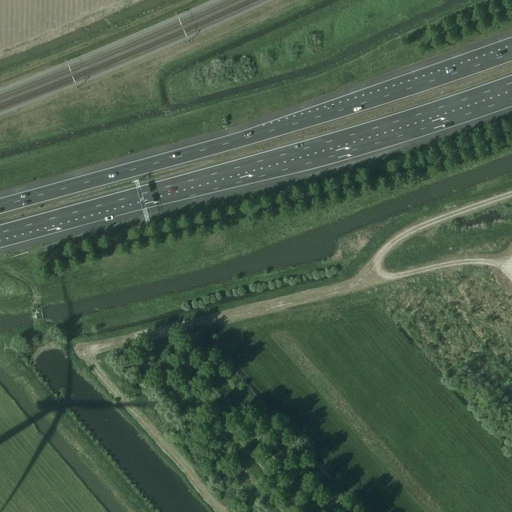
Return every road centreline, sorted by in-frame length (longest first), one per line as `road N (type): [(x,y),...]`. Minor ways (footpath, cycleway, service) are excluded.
road 1 (motorway): [(511,53),(0,205)]
road 2 (motorway): [(0,237),(511,90)]
road 3 (track): [(0,126),(299,2)]
road 4 (track): [(187,0),(0,77)]
